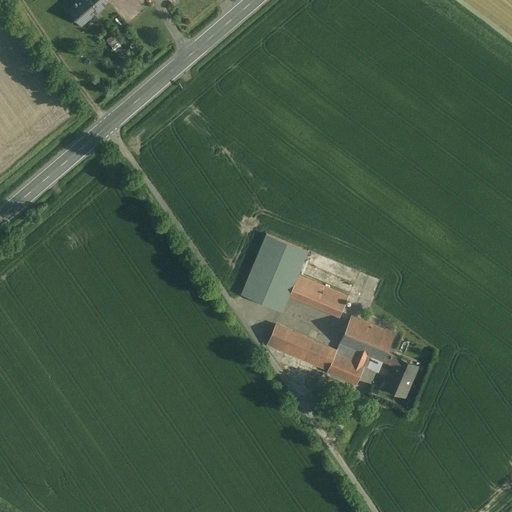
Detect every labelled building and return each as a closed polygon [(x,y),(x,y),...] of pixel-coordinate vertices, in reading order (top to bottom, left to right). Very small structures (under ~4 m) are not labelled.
[(100,9),(91,0),(77,0),(75,2),(76,4),(72,7),(78,14),(75,16),(82,24),(100,9)] [(308,248),(267,230),(242,289),(283,307),(289,292),(299,269),(308,248)] [(349,290),(299,269),(289,292),(339,313),(349,290)] [(394,334),(351,315),(340,343),(371,356),(383,361),(386,352),(394,334)] [(337,352),(338,348),(279,324),(271,343),(330,368),(337,352)] [(367,364),(371,356),(340,343),(338,348),(337,352),(367,364)] [(367,364),(337,352),(330,368),(360,380),(367,364)] [(386,352),(383,361),(394,366),(385,387),(405,396),(418,366),(386,352)]
